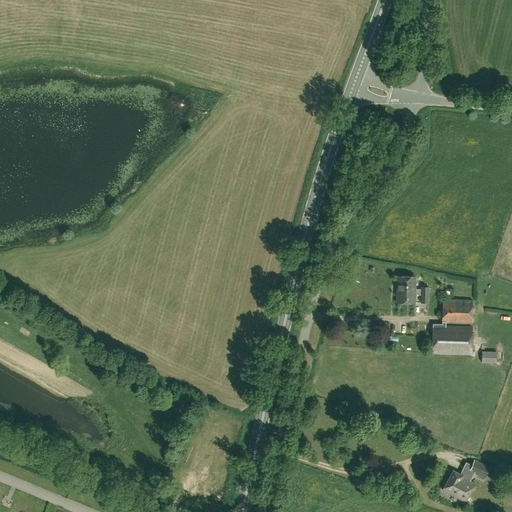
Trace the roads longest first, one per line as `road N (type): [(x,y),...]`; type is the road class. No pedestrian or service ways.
road 1 (unclassified): [(266,511),(331,241),(397,156),(416,97)]
road 2 (primary): [(243,511),(293,283),(351,91)]
